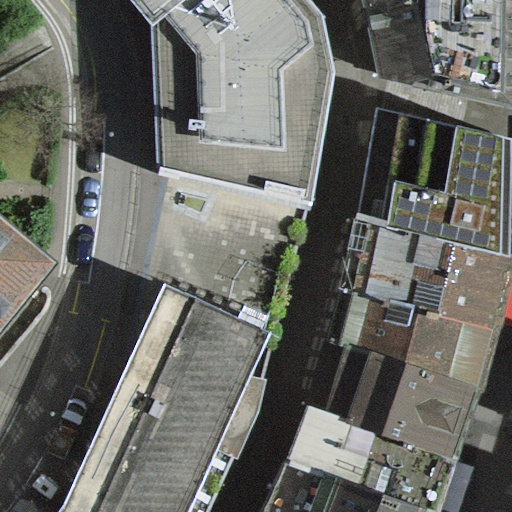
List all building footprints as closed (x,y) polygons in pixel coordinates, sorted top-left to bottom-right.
[(304,209),(327,79),(316,24),(295,0),(129,0),(149,24),(156,176),(164,177),(304,209)] [(361,0),(378,80),(502,110),(509,110),(510,58),(510,6),(473,2),(466,0),(414,0),(414,3),(392,0),(361,0)] [(394,233),(506,258),(506,239),(508,145),(372,113),(352,223),(394,235),(394,233)] [(205,511),(221,478),(250,414),(304,209),(164,177),(122,378),(100,425),(60,511),(205,511)] [(0,320),(48,262),(0,223),(0,320)] [(326,344),(472,395),(477,378),(491,317),(506,258),(394,233),(394,235),(352,223),(340,278),(329,329),(326,344)] [(456,443),(472,395),(326,344),(313,389),(306,411),(450,459),(456,443)] [(450,459),(306,411),(291,452),(286,467),(413,511),(432,511),(436,501),(450,459)] [(413,511),(286,467),(282,465),(260,511),(413,511)]
